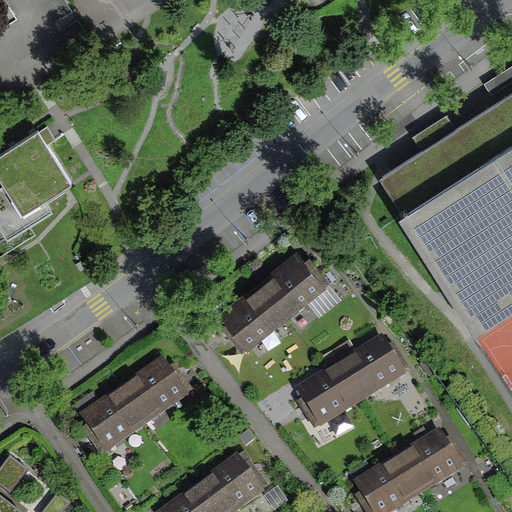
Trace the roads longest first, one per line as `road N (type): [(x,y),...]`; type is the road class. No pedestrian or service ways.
road 1 (residential): [(143,272),(498,0)]
road 2 (residential): [(325,511),(143,272)]
road 3 (residential): [(13,365),(105,511)]
road 4 (residential): [(13,365),(143,272)]
